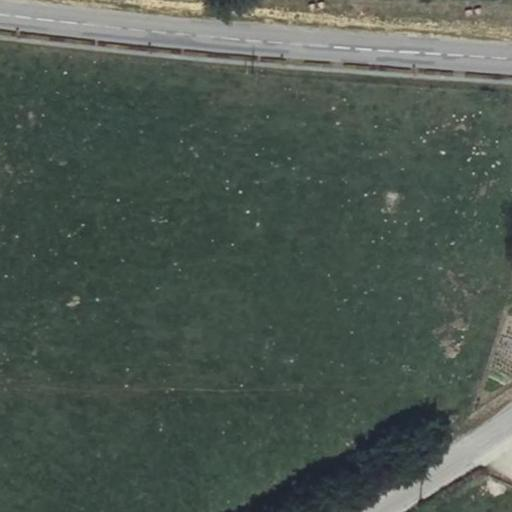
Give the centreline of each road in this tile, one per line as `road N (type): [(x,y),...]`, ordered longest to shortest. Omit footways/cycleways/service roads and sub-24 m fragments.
road 1 (tertiary): [(511,58),(0,8)]
road 2 (unclassified): [(373,511),(511,421)]
